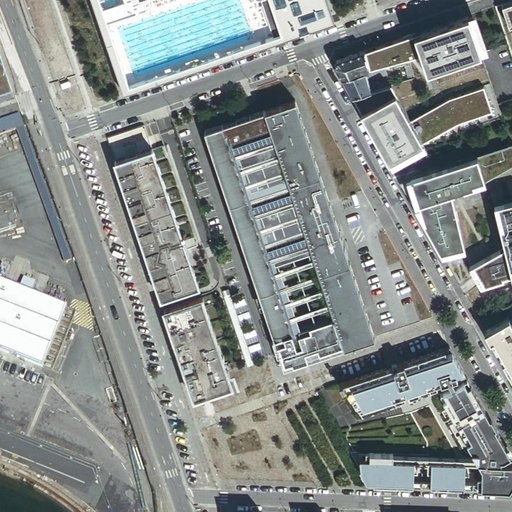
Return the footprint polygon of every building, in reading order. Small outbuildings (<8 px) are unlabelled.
[(94,0),(125,91),(336,21),(329,0),(94,0)] [(511,0),(493,6),(511,57),(511,56),(511,0)] [(414,76),(446,62),(479,50),(467,15),(421,31),(426,50),(408,57),(414,76)] [(421,31),(363,50),(367,62),(369,69),(376,66),(389,62),(402,58),(408,57),(426,50),(421,31)] [(367,62),(363,50),(336,60),(334,64),(342,77),(360,71),(358,65),(367,62)] [(502,115),(479,50),(446,62),(451,76),(440,81),(443,92),(403,106),(416,144),(502,115)] [(0,103),(14,99),(0,56),(0,103)] [(406,71),(408,77),(414,76),(408,57),(402,58),(404,63),(406,71)] [(390,68),(404,63),(402,58),(389,62),(390,68)] [(369,69),(367,62),(358,65),(360,71),(365,70),(369,69)] [(377,69),(376,66),(369,69),(365,70),(368,78),(379,75),(377,69)] [(352,94),(371,88),(369,81),(368,78),(365,70),(360,71),(342,77),(352,94)] [(408,77),(406,71),(399,73),(401,79),(408,77)] [(371,88),(378,86),(375,78),(369,81),(371,88)] [(403,106),(391,83),(378,86),(371,88),(352,94),(367,119),(403,106)] [(265,111),(345,347),(374,337),(295,101),(265,111)] [(403,106),(367,119),(389,159),(416,144),(403,106)] [(284,367),(345,347),(265,111),(204,131),(284,367)] [(21,116),(13,118),(17,131),(20,130),(25,128),(21,116)] [(13,118),(3,122),(7,134),(17,131),(13,118)] [(25,128),(20,130),(77,290),(85,288),(27,127),(25,128)] [(511,142),(400,178),(442,254),(465,248),(449,191),(457,189),(459,195),(511,165),(511,142)] [(157,284),(162,298),(199,285),(194,271),(186,249),(153,150),(115,162),(149,261),(157,284)] [(505,246),(510,275),(511,274),(511,197),(494,202),(505,246)] [(510,275),(505,246),(473,263),(484,283),(510,275)] [(0,350),(43,368),(67,308),(31,294),(36,283),(24,278),(20,289),(0,281),(0,350)] [(227,289),(222,291),(247,365),(252,364),(227,289)] [(233,385),(203,297),(171,308),(176,323),(171,325),(176,339),(181,338),(199,393),(207,391),(208,394),(233,385)] [(176,323),(171,308),(165,310),(171,325),(176,323)] [(199,393),(181,338),(176,339),(195,398),(208,394),(207,391),(199,393)] [(481,468),(480,489),(509,490),(511,484),(511,459),(449,347),(338,384),(341,389),(344,388),(357,412),(364,409),(364,408),(447,380),(451,387),(439,393),(481,468)] [(392,453),(358,452),(360,469),(359,468),(366,481),(373,481),(373,485),(413,486),(413,470),(416,470),(417,465),(419,465),(419,460),(392,459),(392,453)] [(467,462),(427,461),(427,471),(430,471),(430,487),(463,488),(464,472),(468,472),(467,462)]
